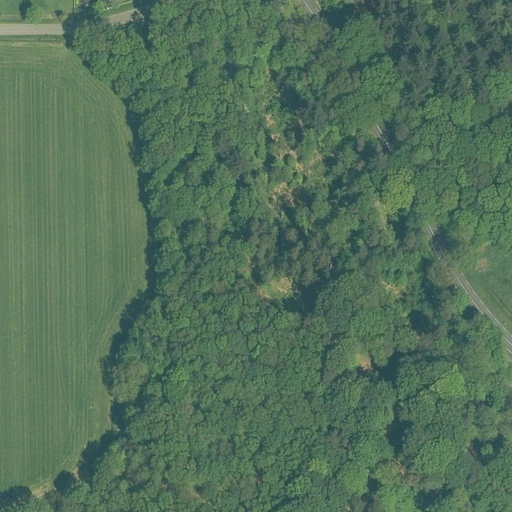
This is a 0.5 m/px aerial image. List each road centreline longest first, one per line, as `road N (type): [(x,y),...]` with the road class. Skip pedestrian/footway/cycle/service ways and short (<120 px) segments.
road 1 (primary): [(511,346),(451,271),(301,0)]
road 2 (track): [(114,384),(158,279),(151,163),(137,118),(77,49),(73,30)]
road 3 (unclassified): [(189,0),(84,29),(0,31)]
road 4 (track): [(72,511),(95,492),(103,471),(114,384)]
